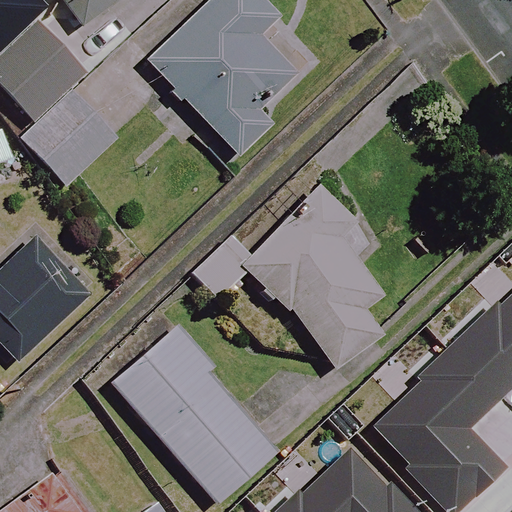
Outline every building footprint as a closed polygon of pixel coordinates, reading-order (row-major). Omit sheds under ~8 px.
[(58,0),(82,31),(122,0),(58,0)] [(279,26),(254,0),(211,0),(144,65),(233,157),(263,128),(254,119),(294,80),(260,44),(279,26)] [(76,76),(33,26),(0,54),(0,93),(24,121),(76,76)] [(114,138),(68,92),(18,141),(64,187),(114,138)] [(0,164),(12,158),(0,134),(0,164)] [(246,260),(224,239),(188,277),(217,303),(243,275),(336,373),(377,334),(358,314),(380,293),(334,244),(353,226),(320,191),(246,260)] [(87,300),(33,242),(0,271),(0,349),(15,366),(87,300)] [(208,372),(174,332),(111,386),(214,507),(272,458),(202,377),(208,372)] [(511,464),(511,358),(459,408),(425,371),(371,421),(455,511),(459,511),(482,492),(500,511),(505,511),(511,506),(511,472),(508,468),(511,464)] [(65,511),(45,483),(2,511),(65,511)]
